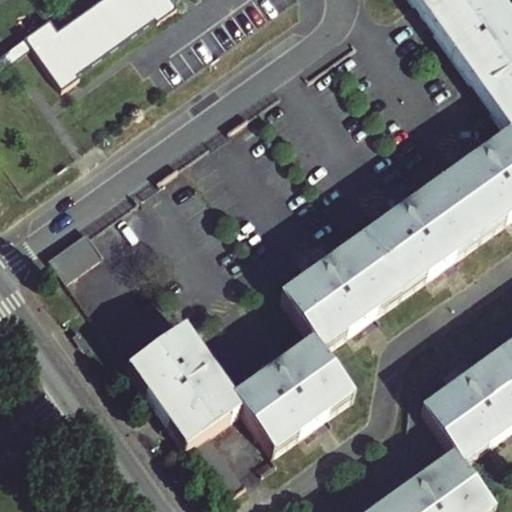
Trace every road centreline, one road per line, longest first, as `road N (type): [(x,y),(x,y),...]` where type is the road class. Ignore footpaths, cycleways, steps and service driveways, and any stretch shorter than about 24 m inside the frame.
road 1 (residential): [(0,271),(321,44),(337,24),(338,0)]
road 2 (residential): [(511,270),(400,351),(368,442),(272,511)]
road 3 (residential): [(349,511),(408,469),(414,394),(511,326)]
road 4 (residential): [(73,394),(157,511)]
road 5 (residential): [(0,290),(73,394)]
